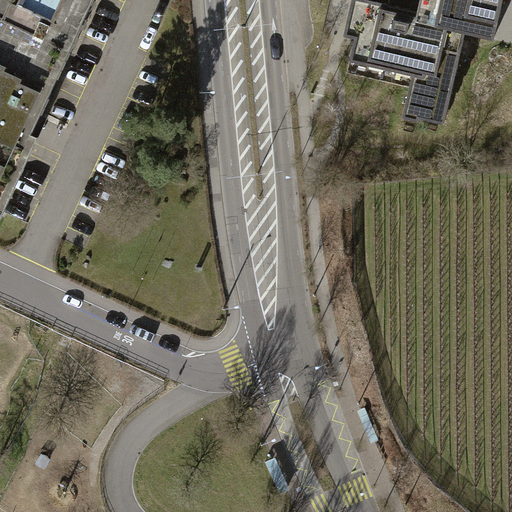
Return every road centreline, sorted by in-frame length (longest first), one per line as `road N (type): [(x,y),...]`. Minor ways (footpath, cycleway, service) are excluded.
road 1 (tertiary): [(279,357),(239,0)]
road 2 (residential): [(0,277),(211,376)]
road 3 (tertiary): [(341,511),(310,452),(279,357)]
